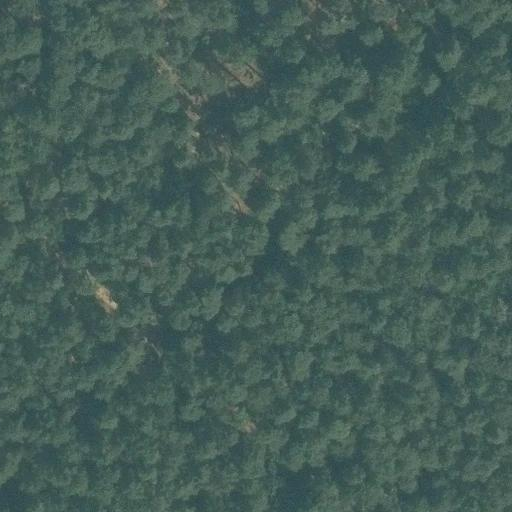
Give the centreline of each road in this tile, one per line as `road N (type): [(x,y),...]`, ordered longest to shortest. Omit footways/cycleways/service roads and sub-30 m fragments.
road 1 (track): [(148,327),(511,6)]
road 2 (track): [(148,327),(351,511)]
road 3 (track): [(0,470),(148,327)]
road 4 (track): [(0,196),(148,327)]
